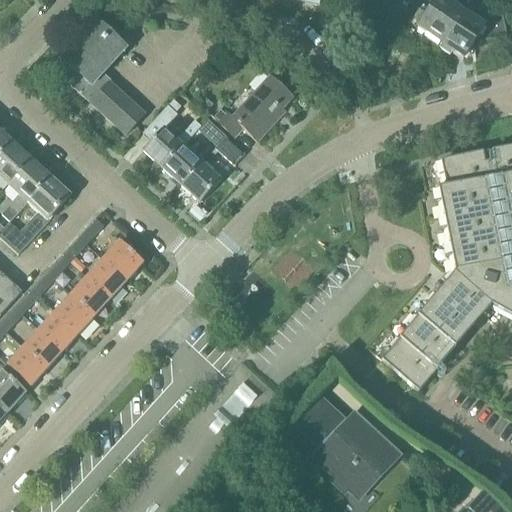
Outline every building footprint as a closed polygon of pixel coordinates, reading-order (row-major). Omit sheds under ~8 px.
[(441,47),(463,14),(453,8),(458,0),(437,0),(421,24),(417,22),(406,39),(418,47),(424,36),(441,47)] [(463,14),(441,47),(463,61),(477,40),(480,42),(506,36),(501,13),(475,19),(473,21),(463,14)] [(145,116),(101,76),(130,44),(115,30),(109,37),(93,23),(52,69),(126,136),(145,116)] [(281,112),(291,100),(269,80),(232,120),(222,111),(214,120),(234,139),(242,130),(256,143),(283,114),(281,112)] [(151,144),(142,154),(161,170),(181,148),(199,128),(194,123),(175,143),(163,132),(176,118),(175,117),(181,111),(172,103),(142,136),(151,144)] [(0,156),(11,145),(0,135),(0,156)] [(232,168),(243,156),(224,138),(213,150),(232,168)] [(11,145),(0,156),(0,181),(7,187),(29,162),(11,145)] [(181,148),(161,170),(180,187),(200,165),(181,148)] [(511,148),(440,164),(445,190),(437,192),(454,275),(453,277),(381,362),(418,394),(491,309),(511,320),(511,148)] [(9,224),(26,205),(48,180),(29,162),(7,187),(18,198),(0,217),(8,224),(9,224)] [(200,165),(180,187),(199,205),(219,183),(200,165)] [(36,214),(19,233),(9,224),(8,224),(3,230),(0,233),(0,239),(16,254),(45,222),(68,198),(48,180),(26,205),(36,214)] [(94,222),(78,239),(85,246),(101,229),(94,222)] [(85,246),(78,239),(62,257),(69,263),(85,246)] [(102,261),(125,283),(141,265),(118,244),(102,261)] [(69,263),(62,257),(45,274),(53,281),(69,263)] [(125,283),(102,261),(86,279),(109,300),(125,283)] [(53,281),(45,274),(29,292),(37,298),(53,281)] [(0,315),(19,295),(0,277),(0,315)] [(109,300),(86,279),(70,296),(93,318),(109,300)] [(37,298),(29,292),(13,309),(20,316),(37,298)] [(93,318),(70,296),(54,314),(77,335),(93,318)] [(20,316),(13,309),(0,324),(0,329),(4,334),(20,316)] [(77,335),(54,314),(38,331),(61,353),(77,335)] [(61,353),(38,331),(22,349),(45,370),(61,353)] [(45,370),(22,349),(6,366),(29,388),(45,370)] [(0,409),(5,414),(23,394),(0,372),(0,409)] [(225,401),(240,415),(258,395),(244,381),(225,401)] [(368,425),(356,414),(349,421),(323,396),(284,437),(311,462),(315,457),(337,478),(334,482),(346,493),(356,482),(367,492),(398,459),(386,448),(384,450),(376,442),(378,440),(369,431),(368,432),(364,429),(368,425)] [(501,511),(482,493),(465,511),(463,509),(460,511),(501,511)]
